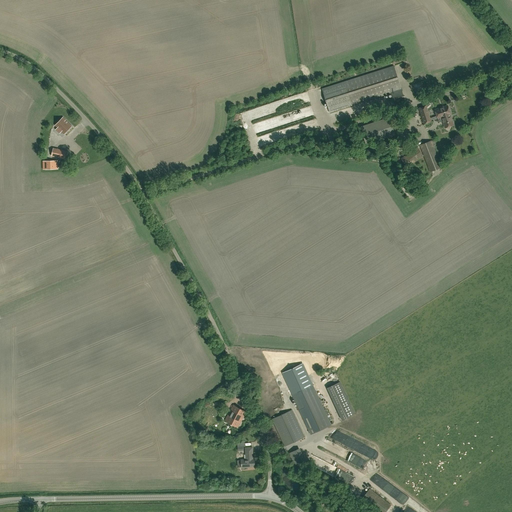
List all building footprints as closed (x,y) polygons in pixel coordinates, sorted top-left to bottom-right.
[(329,113),(351,106),(391,93),(395,106),(405,102),(394,66),(343,82),(321,88),(329,113)] [(307,101),(311,100),(309,93),(285,99),(288,107),(297,104),(297,102),(300,101),(300,102),(307,100),(307,101)] [(438,118),(441,117),(450,114),(450,115),(450,114),(447,106),(435,110),(437,116),(430,118),(429,114),(428,114),(426,106),(419,108),(424,123),(431,121),(430,120),(437,118),(438,118)] [(441,117),(445,128),(453,125),(450,115),(450,114),(441,117)] [(389,117),(360,127),(366,145),(395,135),(389,117)] [(59,133),(61,131),(64,134),(71,126),(65,120),(63,118),(55,125),(58,128),(56,130),(59,133)] [(81,133),(72,141),(83,152),(91,143),(81,133)] [(51,141),(57,145),(60,140),(54,136),(51,141)] [(430,172),(442,168),(432,141),(420,145),(430,172)] [(407,168),(424,157),(417,147),(400,159),(407,168)] [(52,156),(67,159),(68,152),(54,148),(52,156)] [(42,161),(43,170),(58,169),(58,161),(42,161)] [(313,385),(292,394),(311,434),(331,425),(313,385)] [(355,414),(348,400),(335,406),(342,420),(355,414)] [(234,405),(225,421),(238,428),(246,412),(234,405)] [(284,447),(305,437),(292,410),(272,419),(284,447)] [(246,459),(241,460),(242,468),(255,467),(254,459),(253,459),(252,447),(245,448),(246,459)] [(347,454),(353,458),(355,455),(343,449),(339,456),(344,459),(347,454)] [(370,450),(367,457),(375,460),(377,453),(370,450)] [(364,461),(361,468),(368,471),(371,463),(364,461)] [(378,511),(385,511),(391,505),(370,489),(362,499),(378,511)]
